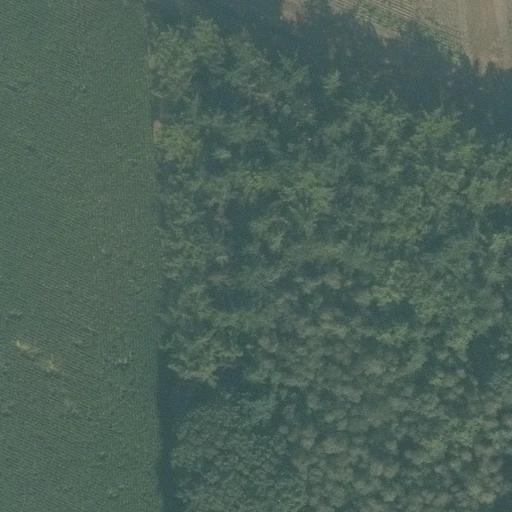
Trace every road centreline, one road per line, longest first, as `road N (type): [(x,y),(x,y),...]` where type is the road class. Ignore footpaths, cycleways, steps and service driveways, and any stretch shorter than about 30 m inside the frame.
road 1 (track): [(186,511),(140,0)]
road 2 (track): [(150,0),(511,159)]
